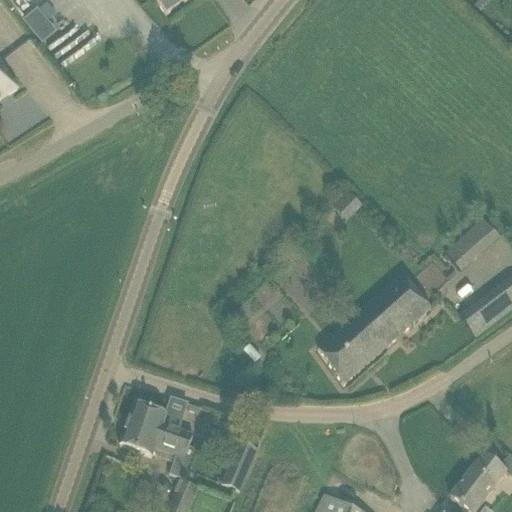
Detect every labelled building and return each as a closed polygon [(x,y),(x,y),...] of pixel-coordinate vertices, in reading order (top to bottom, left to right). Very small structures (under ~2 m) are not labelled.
[(152,0),(165,17),(187,0),(152,0)] [(36,15),(25,23),(37,37),(47,29),(36,15)] [(511,24),(500,37),(508,44),(511,40),(511,24)] [(0,101),(16,91),(0,66),(0,101)] [(348,226),(363,210),(347,194),(332,210),(348,226)] [(498,241),(481,222),(444,255),(461,274),(498,241)] [(342,388),(429,312),(398,277),(351,319),(352,321),(317,352),(342,388)] [(474,340),(488,330),(473,308),(459,318),(474,340)] [(133,408),(126,428),(188,450),(192,438),(162,428),(165,419),(133,408)] [(187,452),(188,450),(126,428),(119,448),(151,459),(154,451),(175,458),(169,477),(181,481),(192,454),(187,452)] [(221,487),(239,495),(256,454),(238,446),(221,487)] [(463,511),(476,511),(505,476),(511,481),(511,460),(509,458),(498,470),(482,458),(449,501),(463,511)] [(189,511),(199,490),(179,482),(166,511),(189,511)] [(348,511),(323,499),(316,511),(348,511)]
